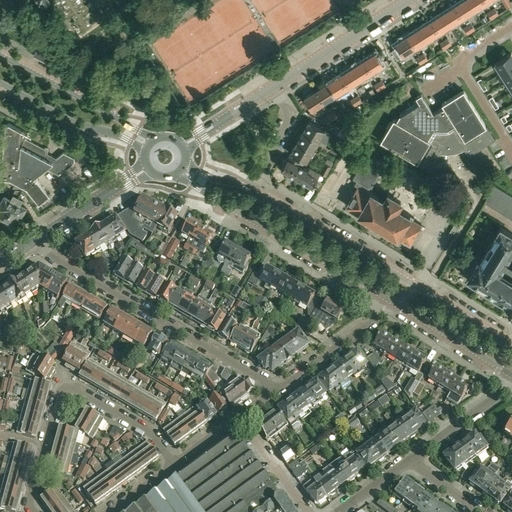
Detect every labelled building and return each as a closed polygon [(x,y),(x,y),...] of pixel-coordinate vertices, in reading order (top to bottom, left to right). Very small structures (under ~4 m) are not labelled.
[(466,0),(463,0),(454,6),(462,18),(474,10),(466,0)] [(483,0),(466,0),(474,10),(485,3),(483,0)] [(511,5),(508,0),(500,0),(506,9),(511,5)] [(454,6),(442,13),(450,25),(462,18),(454,6)] [(494,8),(490,10),(494,17),(498,14),(494,8)] [(442,13),(431,21),(438,33),(450,25),(442,13)] [(431,21),(419,28),(427,40),(438,33),(431,21)] [(471,23),(467,25),(471,32),(472,31),(475,29),(471,23)] [(467,25),(463,28),(467,34),(471,32),(467,25)] [(419,28),(407,36),(415,48),(427,40),(419,28)] [(407,36),(395,44),(403,56),(415,48),(407,36)] [(447,38),(443,40),(447,47),(451,44),(447,38)] [(443,40),(439,43),(443,49),(447,47),(443,40)] [(36,53),(34,56),(48,63),(50,60),(51,58),(54,52),(40,45),(37,51),(36,53)] [(375,53),(363,60),(371,73),(383,65),(375,53)] [(511,55),(510,53),(494,63),(500,73),(511,65),(511,55)] [(420,55),(416,58),(420,64),(424,62),(420,55)] [(363,60),(351,68),(359,80),(371,73),(363,60)] [(511,65),(500,73),(506,82),(511,78),(511,65)] [(351,68),(339,75),(347,87),(349,91),(355,87),(353,84),(359,80),(351,68)] [(339,75),(328,83),(335,95),(347,87),(339,75)] [(381,80),(377,82),(381,89),(385,86),(381,80)] [(328,83),(316,90),(324,102),(335,95),(328,83)] [(316,90),(304,98),(312,110),(324,102),(316,90)] [(393,119),(380,141),(416,163),(430,171),(441,153),(446,154),(452,153),(457,152),(462,150),(464,149),(468,156),(495,139),(486,126),(463,90),(441,104),(443,107),(433,113),(421,94),(415,98),(419,103),(400,115),(396,121),(393,119)] [(357,95),(353,97),(358,104),(362,102),(357,95)] [(353,97),(350,100),(354,106),(358,104),(353,97)] [(330,112),(326,115),(330,121),(334,119),(330,112)] [(309,121),(303,131),(318,140),(321,141),(325,144),(331,133),(324,129),(309,121)] [(39,203),(45,197),(50,194),(37,178),(35,176),(50,164),(59,174),(74,161),(74,158),(63,152),(56,158),(47,153),(48,148),(43,148),(25,138),(27,133),(9,123),(5,125),(1,178),(10,178),(26,187),(39,203)] [(303,131),(297,141),(312,150),(316,145),(318,146),(321,141),(318,140),(303,131)] [(297,141),(291,153),(306,161),(310,156),(312,157),(315,151),(312,150),(297,141)] [(282,170),(281,171),(286,174),(287,172),(297,178),(303,167),(306,161),(291,153),(291,152),(287,158),(287,159),(284,157),(281,163),(284,164),(281,169),(282,170)] [(358,186),(346,206),(409,243),(421,224),(412,219),(413,217),(403,211),(402,212),(397,209),(401,202),(387,193),(383,200),(377,197),(378,196),(368,190),(379,171),(362,161),(352,178),(356,180),(354,184),(358,186)] [(325,162),(319,172),(325,176),(329,169),(331,165),(325,162)] [(303,167),(297,178),(305,183),(304,184),(309,187),(310,185),(311,186),(319,172),(315,170),(309,167),(309,166),(307,170),(303,167)] [(485,199),(484,200),(485,201),(490,203),(499,188),(491,184),(485,195),(487,196),(485,199)] [(499,188),(490,203),(495,207),(504,192),(499,188)] [(0,220),(4,222),(22,190),(15,190),(14,193),(11,198),(5,195),(0,204),(0,207),(1,209),(0,211),(0,220)] [(20,203),(22,198),(24,195),(22,190),(4,222),(10,226),(11,225),(12,223),(13,223),(16,218),(19,220),(27,207),(20,203)] [(504,192),(495,207),(500,210),(510,195),(504,192)] [(511,196),(510,195),(500,210),(506,213),(511,202),(511,196)] [(143,224),(145,220),(154,205),(148,201),(149,200),(145,198),(144,199),(142,198),(140,202),(136,199),(130,210),(118,218),(130,236),(134,238),(143,224)] [(154,205),(145,220),(143,224),(134,238),(139,241),(137,244),(143,247),(144,248),(144,247),(148,239),(146,238),(147,236),(142,233),(144,230),(152,235),(157,227),(166,210),(165,211),(154,205)] [(177,216),(166,210),(157,227),(168,233),(177,216)] [(125,234),(115,219),(105,225),(115,240),(125,234)] [(189,239),(187,244),(183,250),(188,252),(201,230),(188,223),(181,235),(189,239)] [(105,225),(95,232),(105,246),(115,240),(105,225)] [(474,265),(466,277),(493,294),(493,295),(511,306),(511,261),(507,258),(511,249),(511,233),(500,226),(495,233),(495,234),(480,259),(478,258),(474,265)] [(213,237),(201,230),(188,252),(192,255),(194,255),(197,250),(203,254),(206,249),(213,237)] [(95,232),(86,238),(95,252),(105,246),(95,232)] [(85,259),(95,252),(86,238),(76,244),(76,245),(73,246),(74,250),(77,252),(80,250),(85,259)] [(163,257),(167,259),(177,243),(172,241),(163,257)] [(122,252),(124,253),(126,249),(126,248),(125,247),(122,242),(118,245),(121,250),(122,252)] [(162,257),(168,246),(162,243),(156,254),(162,257)] [(134,249),(140,252),(143,247),(137,244),(134,249)] [(228,267),(229,267),(238,251),(226,244),(222,251),(221,250),(218,255),(219,255),(217,259),(217,261),(219,263),(220,264),(222,264),(225,263),(226,260),(230,262),(228,267)] [(248,265),(247,265),(250,258),(238,251),(229,267),(241,274),(244,270),(245,271),(248,265)] [(122,260),(114,274),(124,280),(132,266),(122,260)] [(31,270),(31,271),(41,286),(42,289),(47,293),(56,278),(47,272),(47,271),(47,270),(46,270),(39,266),(32,270),(31,270)] [(124,280),(135,287),(144,272),(132,266),(124,280)] [(260,281),(266,285),(264,289),(269,292),(270,290),(279,275),(267,268),(260,281)] [(31,272),(22,278),(31,293),(39,288),(42,289),(41,286),(31,271),(31,272)] [(135,287),(146,293),(154,278),(144,272),(135,287)] [(291,282),(279,275),(270,290),(275,292),(276,290),(283,294),(291,282)] [(22,278),(11,285),(20,300),(31,293),(22,278)] [(58,299),(67,284),(56,278),(47,293),(58,299)] [(156,299),(164,284),(154,278),(146,293),(156,299)] [(212,292),(213,289),(216,285),(208,281),(204,287),(212,292)] [(283,294),(291,299),(290,300),(294,303),(302,289),(291,282),(283,294)] [(11,285),(1,292),(10,306),(20,300),(11,285)] [(70,286),(58,306),(52,316),(50,320),(51,320),(57,324),(59,325),(60,325),(63,320),(62,319),(57,316),(62,308),(66,301),(72,305),(79,291),(70,286)] [(167,286),(158,300),(167,306),(176,291),(167,286)] [(235,299),(241,290),(236,287),(230,296),(235,299)] [(314,295),(302,289),(294,303),(299,306),(299,304),(307,308),(314,295)] [(168,305),(177,310),(188,292),(185,290),(182,295),(176,291),(167,306),(168,306),(168,305)] [(72,305),(81,310),(89,297),(79,291),(72,305)] [(1,292),(0,292),(0,312),(10,306),(1,292)] [(177,310),(187,316),(195,302),(190,299),(193,294),(188,292),(177,310)] [(81,310),(90,316),(98,302),(89,297),(81,310)] [(259,309),(264,300),(259,297),(253,307),(259,310),(259,309)] [(201,306),(195,302),(187,316),(196,322),(208,302),(204,300),(201,306)] [(259,309),(263,311),(268,302),(264,300),(259,309)] [(99,321),(107,308),(98,302),(90,316),(99,321)] [(196,322),(206,327),(214,313),(208,310),(212,304),(208,302),(196,322)] [(316,308),(309,321),(309,322),(314,329),(320,325),(325,332),(335,325),(336,322),(338,322),(343,312),(327,303),(322,311),(316,308)] [(240,309),(247,312),(247,313),(250,307),(243,304),(240,309)] [(258,312),(250,307),(247,313),(255,317),(258,312)] [(111,310),(103,324),(113,330),(122,316),(111,310)] [(216,334),(224,319),(227,315),(223,312),(220,317),(214,313),(206,327),(209,329),(208,329),(216,334)] [(113,330),(124,336),(132,322),(122,316),(113,330)] [(236,320),(229,316),(218,335),(228,341),(236,326),(233,325),(236,320)] [(261,324),(260,323),(262,319),(259,317),(257,321),(253,327),(257,329),(261,324)] [(302,333),(309,322),(309,321),(302,317),(295,328),(302,333)] [(275,319),(274,320),(280,328),(284,323),(275,319)] [(60,325),(66,329),(69,323),(63,320),(60,325)] [(124,336),(133,342),(142,328),(132,322),(124,336)] [(144,348),(152,333),(142,328),(133,342),(144,348)] [(238,328),(230,342),(240,348),(250,331),(245,329),(244,331),(238,328)] [(270,336),(272,338),(277,335),(271,328),(266,331),(270,336)] [(259,339),(260,337),(250,331),(240,348),(251,354),(259,339)] [(266,331),(259,343),(260,344),(270,336),(266,331)] [(298,332),(288,339),(299,353),(308,346),(298,332)] [(372,346),(385,353),(392,341),(381,334),(378,340),(376,339),(372,346)] [(166,342),(157,337),(149,351),(157,356),(166,342)] [(288,339),(278,347),(288,360),(299,353),(288,339)] [(385,353),(396,360),(404,348),(392,341),(385,353)] [(69,352),(62,362),(67,365),(65,367),(69,370),(82,348),(80,347),(77,345),(76,346),(72,344),(68,351),(69,352)] [(162,358),(160,361),(170,367),(180,350),(170,344),(162,358)] [(278,347),(268,355),(278,368),(288,360),(278,347)] [(86,362),(90,355),(86,353),(87,351),(84,349),(82,348),(69,370),(73,372),(75,369),(79,372),(85,361),(86,362)] [(415,355),(404,348),(396,360),(394,364),(400,367),(402,364),(407,367),(415,355)] [(190,356),(180,350),(170,367),(180,373),(190,356)] [(115,351),(113,354),(112,356),(119,360),(122,355),(115,351)] [(44,357),(37,353),(35,357),(33,356),(30,362),(52,375),(55,370),(52,368),(54,364),(43,358),(44,357)] [(366,366),(357,353),(347,360),(359,375),(363,372),(361,370),(366,366)] [(270,370),(272,373),(278,368),(268,355),(258,362),(257,362),(261,368),(262,367),(263,369),(267,370),(267,369),(269,371),(270,370)] [(407,367),(418,374),(426,362),(415,355),(407,367)] [(201,362),(190,356),(180,373),(191,379),(201,362)] [(367,359),(374,371),(379,364),(381,359),(378,358),(377,359),(372,356),(367,359)] [(134,369),(140,372),(146,362),(140,358),(134,369)] [(347,360),(338,366),(348,379),(352,376),(354,379),(359,375),(347,360)] [(89,361),(79,377),(89,383),(99,366),(89,361)] [(10,372),(12,365),(0,362),(0,366),(6,368),(5,371),(10,372)] [(34,375),(44,381),(46,377),(50,379),(52,375),(30,362),(27,367),(28,368),(26,372),(33,376),(34,375)] [(203,382),(207,376),(211,369),(201,362),(191,379),(201,385),(203,382)] [(89,383),(99,389),(108,372),(99,366),(89,383)] [(338,366),(329,373),(340,388),(340,389),(341,388),(342,391),(351,384),(348,379),(338,366)] [(213,367),(211,369),(207,376),(210,380),(213,384),(218,380),(215,374),(217,372),(217,370),(213,367)] [(428,380),(440,387),(448,375),(435,367),(428,380)] [(227,383),(232,374),(232,373),(225,369),(220,377),(227,383)] [(99,389),(108,394),(118,377),(108,372),(99,389)] [(329,393),(334,389),(336,392),(340,389),(340,388),(329,373),(319,380),(329,393)] [(440,387),(451,394),(458,381),(448,375),(440,387)] [(108,394),(118,400),(127,383),(118,377),(108,394)] [(174,384),(163,378),(161,382),(171,388),(174,384)] [(240,380),(239,378),(229,385),(240,401),(254,392),(254,386),(247,382),(246,382),(245,383),(242,379),(240,380)] [(387,392),(391,389),(383,379),(379,381),(387,392)] [(404,392),(409,400),(419,384),(412,379),(404,392)] [(50,385),(31,380),(28,392),(47,397),(50,385)] [(217,389),(213,384),(210,380),(206,383),(212,392),(217,389)] [(472,390),(458,381),(451,394),(447,400),(456,405),(458,404),(460,401),(462,402),(466,395),(468,396),(472,390)] [(320,399),(325,395),(316,382),(306,389),(318,405),(322,402),(320,399)] [(118,400),(127,405),(137,389),(127,383),(118,400)] [(413,394),(418,398),(425,387),(419,384),(413,394)] [(221,394),(230,407),(231,408),(240,401),(229,385),(225,388),(226,390),(221,394)] [(172,394),(162,388),(160,392),(170,398),(172,394)] [(127,405),(136,411),(146,394),(137,389),(127,405)] [(306,389),(297,396),(307,409),(311,405),(313,408),(318,405),(306,389)] [(376,399),(380,395),(377,390),(372,394),(376,399)] [(44,407),(47,397),(28,392),(25,402),(44,407)] [(219,415),(227,409),(227,408),(227,407),(217,393),(213,396),(214,397),(208,401),(218,414),(219,414),(219,415)] [(136,411),(146,416),(156,399),(146,394),(136,411)] [(370,402),(376,399),(372,394),(367,397),(370,402)] [(297,396),(288,403),(299,419),(304,415),(302,412),(307,409),(297,396)] [(385,396),(378,402),(382,408),(390,402),(385,396)] [(156,422),(166,405),(156,399),(146,416),(156,422)] [(25,402),(23,413),(41,418),(44,407),(25,402)] [(207,403),(196,410),(207,424),(216,417),(207,403)] [(278,410),(288,423),(292,428),(297,425),(295,422),(299,419),(288,403),(278,410)] [(435,419),(440,415),(439,413),(444,410),(442,407),(437,410),(434,406),(428,410),(435,419)] [(196,410),(195,409),(195,408),(187,414),(199,429),(207,424),(196,410)] [(170,412),(166,410),(165,409),(162,415),(166,418),(170,412)] [(357,414),(358,416),(361,420),(368,414),(365,409),(357,414)] [(428,424),(435,419),(428,410),(422,415),(428,424)] [(103,420),(87,411),(81,420),(98,430),(103,420)] [(286,425),(277,411),(267,419),(278,434),(283,431),(281,428),(286,425)] [(425,426),(415,412),(405,420),(415,433),(425,426)] [(23,413),(20,423),(38,428),(41,418),(23,413)] [(187,414),(179,420),(191,435),(199,429),(187,414)] [(163,424),(166,418),(162,415),(158,421),(163,424)] [(355,418),(348,423),(353,429),(360,425),(355,418)] [(257,426),(267,439),(272,435),(274,438),(278,434),(267,419),(257,426)] [(81,420),(75,430),(79,432),(92,440),(98,430),(81,420)] [(179,420),(171,425),(183,441),(191,435),(179,420)] [(405,420),(396,427),(406,440),(415,433),(405,420)] [(17,434),(35,439),(38,428),(20,423),(17,434)] [(348,423),(342,428),(347,434),(353,429),(348,423)] [(163,431),(175,447),(183,441),(171,425),(163,431)] [(120,438),(125,433),(114,427),(110,434),(109,437),(111,438),(114,442),(120,438)] [(396,427),(386,434),(396,447),(406,440),(396,427)] [(78,435),(79,432),(75,430),(75,431),(74,432),(60,428),(57,439),(75,444),(78,435)] [(386,434),(376,441),(386,455),(396,447),(386,434)] [(475,457),(476,456),(487,448),(480,438),(478,439),(474,435),(464,443),(475,457)] [(290,511),(256,463),(241,444),(237,437),(232,436),(216,448),(128,511),(290,511)] [(57,439),(54,449),(73,454),(75,444),(57,439)] [(376,441),(367,448),(377,462),(386,455),(376,441)] [(159,459),(147,443),(139,449),(150,465),(159,459)] [(464,443),(454,450),(464,465),(475,457),(464,443)] [(33,449),(14,444),(11,455),(30,460),(33,449)] [(309,452),(312,456),(320,450),(317,446),(309,452)] [(295,456),(290,450),(290,449),(289,448),(279,455),(280,456),(280,457),(285,464),(294,458),(295,456)] [(357,455),(367,469),(377,462),(367,448),(357,455)] [(54,449),(51,460),(70,465),(73,454),(54,449)] [(139,449),(131,455),(142,471),(150,465),(139,449)] [(444,458),(454,472),(464,465),(454,450),(444,458)] [(92,454),(88,452),(84,458),(89,460),(92,454)] [(353,453),(352,454),(343,460),(355,477),(365,470),(353,453)] [(11,455),(8,466),(27,471),(30,460),(11,455)] [(131,455),(123,460),(135,476),(142,471),(131,455)] [(345,484),(355,477),(343,460),(341,458),(332,466),(345,484)] [(48,471),(57,473),(67,476),(70,465),(51,460),(48,471)] [(123,460),(115,466),(127,482),(135,476),(123,460)] [(297,462),(288,468),(297,480),(306,473),(309,478),(311,477),(307,472),(304,468),(302,469),(297,462)] [(479,469),(469,483),(470,483),(470,485),(473,487),(475,487),(479,490),(489,476),(495,467),(492,465),(489,469),(488,469),(485,473),(479,469)] [(8,466),(6,476),(24,481),(27,471),(8,466)] [(115,466),(107,472),(119,488),(127,482),(115,466)] [(336,491),(345,484),(332,466),(322,473),(324,475),(336,491)] [(489,476),(479,490),(482,492),(482,494),(486,497),(487,496),(488,497),(498,483),(500,480),(495,476),(496,474),(495,474),(498,470),(495,467),(489,476)] [(460,478),(466,483),(473,473),(469,470),(467,469),(460,478)] [(107,472),(100,478),(111,493),(119,488),(107,472)] [(313,480),(313,481),(326,499),(336,491),(324,475),(314,482),(313,480)] [(6,476),(3,487),(21,492),(24,481),(6,476)] [(100,478),(92,483),(103,499),(111,493),(100,478)] [(498,483),(488,497),(494,501),(494,503),(498,506),(500,505),(510,492),(511,492),(511,490),(511,486),(508,483),(507,484),(506,484),(503,482),(501,485),(499,483),(501,480),(500,480),(498,483)] [(319,504),(326,499),(313,481),(303,488),(315,503),(319,504)] [(394,495),(404,502),(414,488),(405,481),(394,495)] [(69,491),(73,488),(70,484),(69,482),(65,485),(69,491)] [(95,505),(103,499),(92,483),(83,489),(95,505)] [(3,487),(0,496),(0,497),(18,502),(21,492),(3,487)] [(56,488),(41,500),(47,508),(62,497),(56,488)] [(404,502),(413,509),(424,495),(414,488),(404,502)] [(511,511),(511,494),(503,507),(509,511),(511,511)] [(425,511),(433,503),(423,496),(424,495),(413,509),(417,511),(425,511)] [(0,509),(9,511),(15,511),(18,502),(0,497),(0,509)] [(47,508),(49,511),(57,511),(68,504),(62,497),(47,508)] [(376,505),(385,511),(392,511),(394,510),(380,500),(376,505)] [(440,511),(443,509),(442,510),(433,503),(425,511),(440,511)]
